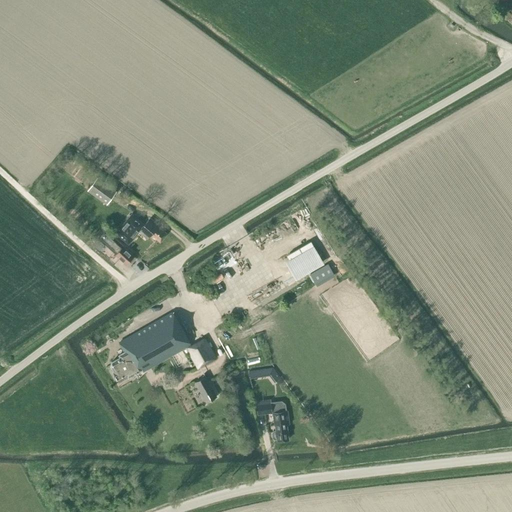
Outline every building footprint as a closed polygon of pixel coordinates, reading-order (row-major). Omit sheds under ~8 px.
[(107,205),(117,190),(97,176),(87,190),(107,205)] [(157,226),(158,225),(150,218),(144,225),(131,214),(116,233),(128,244),(139,231),(147,238),(149,236),(154,241),(156,239),(160,242),(167,234),(157,226)] [(102,253),(106,248),(97,239),(92,245),(102,253)] [(126,264),(134,256),(116,239),(108,247),(115,254),(126,264)] [(271,286),(277,283),(263,259),(258,262),(271,286)] [(190,345),(172,312),(119,342),(124,351),(119,354),(120,357),(111,362),(110,365),(114,371),(113,372),(114,373),(113,375),(116,379),(118,380),(119,381),(127,376),(128,377),(142,369),(142,371),(186,347),(198,368),(215,358),(204,338),(190,345)] [(277,363),(250,368),(251,375),(273,371),(274,377),(279,376),(277,363)] [(205,402),(217,396),(206,376),(194,382),(205,402)] [(273,431),(271,432),(272,438),(274,439),(277,439),(277,440),(288,439),(286,424),(289,424),(287,410),(286,410),(286,404),(281,401),(256,404),(257,414),(272,412),(274,425),(275,425),(275,430),(273,431)]
